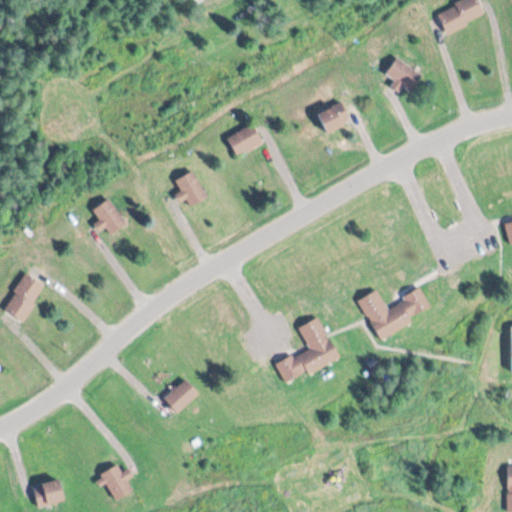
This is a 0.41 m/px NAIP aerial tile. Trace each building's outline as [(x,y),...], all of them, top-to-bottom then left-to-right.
[(447,34),(486,16),(478,0),(464,0),(437,13),(447,34)] [(387,75),(413,92),(424,76),(397,58),(387,75)] [(318,115),(328,135),(352,123),(342,103),(318,115)] [(239,157),(264,140),(253,124),(228,140),(239,157)] [(177,195),(192,210),(210,194),(189,173),(178,184),(183,189),(177,195)] [(94,210),(101,220),(95,224),(100,232),(107,227),(112,235),(128,224),(110,199),(94,210)] [(4,311),(24,322),(46,285),(26,273),(4,311)] [(433,311),(422,290),(387,307),(378,290),(359,300),(379,338),(433,311)] [(277,363),(286,383),(339,359),(320,317),(299,327),(310,349),(277,363)] [(200,393),(186,378),(165,398),(178,413),(200,393)] [(123,473),(118,464),(101,473),(116,501),(134,491),(129,482),(134,479),(129,470),(123,473)] [(33,487),(39,509),(66,501),(60,479),(33,487)]
